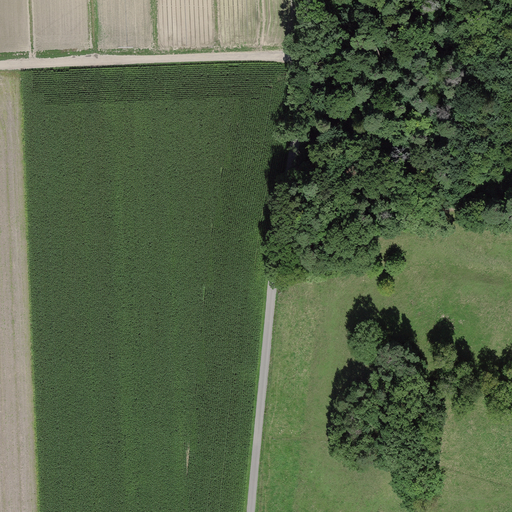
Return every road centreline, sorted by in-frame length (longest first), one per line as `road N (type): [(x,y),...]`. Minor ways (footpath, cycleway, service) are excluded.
road 1 (track): [(298,0),(300,51),(255,511)]
road 2 (track): [(300,51),(0,65)]
